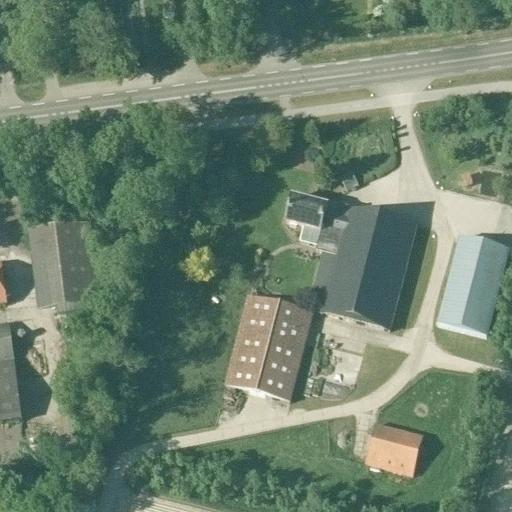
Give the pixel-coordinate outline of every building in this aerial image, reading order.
[(346,215),(291,201),(285,226),(302,231),(299,245),(317,249),(315,255),(335,260),(346,215)] [(346,214),(346,215),(335,260),(320,317),(388,335),(415,231),(346,214)] [(29,236),(40,317),(99,309),(88,228),(29,236)] [(459,243),(437,330),(485,342),(507,255),(459,243)] [(247,300),(224,391),(288,408),(311,317),(247,300)] [(0,426),(21,424),(8,328),(0,329),(0,426)] [(412,481),(423,440),(374,428),(364,469),(412,481)]
